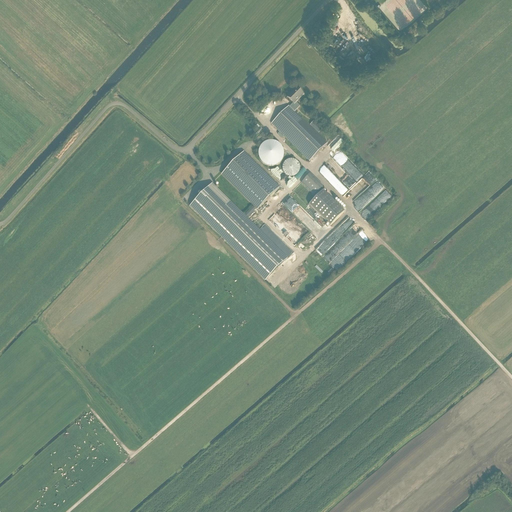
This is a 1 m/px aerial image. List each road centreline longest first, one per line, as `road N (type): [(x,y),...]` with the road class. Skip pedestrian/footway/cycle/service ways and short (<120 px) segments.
road 1 (unclassified): [(0,223),(111,103),(187,149),(328,0)]
road 2 (track): [(380,241),(67,511)]
road 3 (track): [(380,241),(511,378)]
